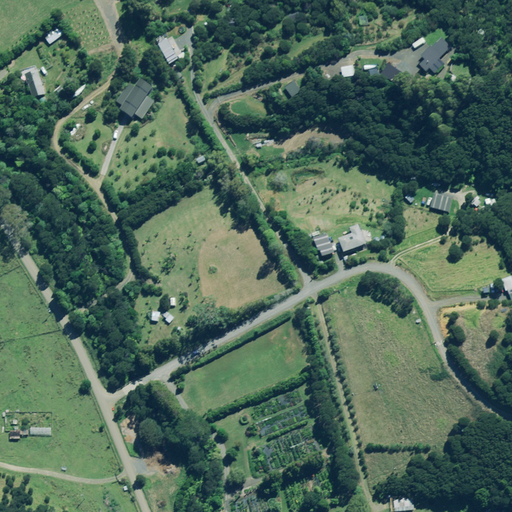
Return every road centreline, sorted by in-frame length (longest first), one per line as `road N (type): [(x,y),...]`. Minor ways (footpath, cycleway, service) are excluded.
road 1 (unclassified): [(511,415),(463,386),(405,275),(366,264),(103,403)]
road 2 (unclassified): [(103,403),(80,349),(0,217)]
